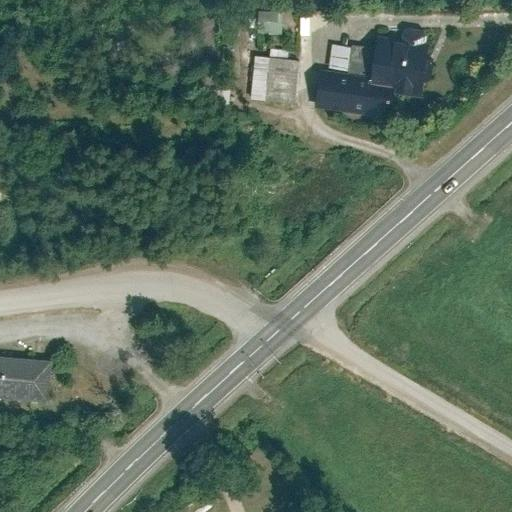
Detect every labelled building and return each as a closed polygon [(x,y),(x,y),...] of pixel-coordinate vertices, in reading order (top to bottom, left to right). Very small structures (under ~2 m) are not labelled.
[(259,10),(258,33),(282,33),(282,11),(259,10)] [(432,46),(426,45),(427,37),(424,31),(403,30),(399,32),(398,40),(375,37),(373,50),(369,78),(328,72),(321,72),(316,108),(389,119),(392,95),(424,99),(432,46)] [(369,78),(373,50),(352,47),(351,49),(332,46),(328,72),(369,78)] [(300,63),(254,58),(250,103),(295,108),(300,63)] [(0,402),(47,407),(51,364),(0,359),(0,402)]
